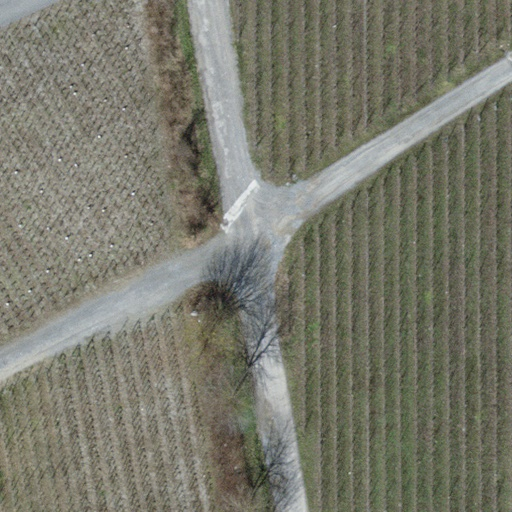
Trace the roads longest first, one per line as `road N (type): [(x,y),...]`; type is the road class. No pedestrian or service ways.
road 1 (track): [(0,368),(218,258),(511,67)]
road 2 (track): [(207,0),(290,511)]
